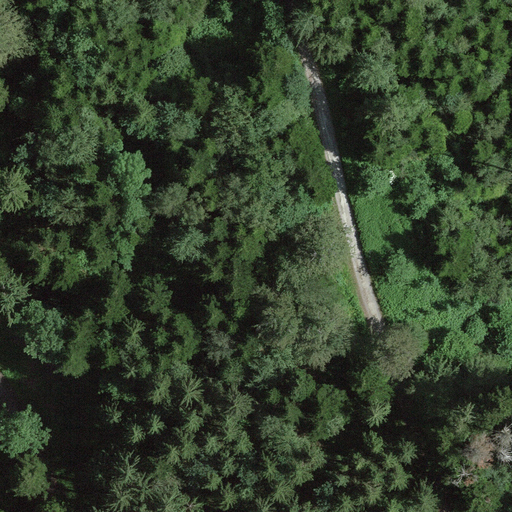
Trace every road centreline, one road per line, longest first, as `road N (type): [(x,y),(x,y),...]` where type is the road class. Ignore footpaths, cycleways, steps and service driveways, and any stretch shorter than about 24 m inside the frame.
road 1 (track): [(426,511),(280,0)]
road 2 (track): [(82,511),(54,390),(0,332)]
